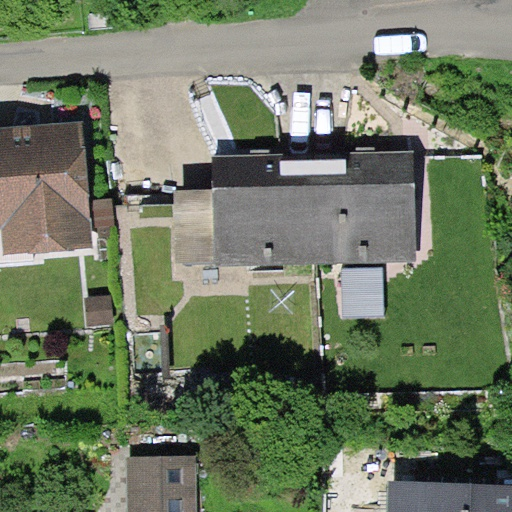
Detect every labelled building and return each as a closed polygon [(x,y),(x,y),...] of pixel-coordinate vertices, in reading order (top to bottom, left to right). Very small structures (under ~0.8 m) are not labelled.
[(83,121),(0,127),(0,229),(2,230),(4,253),(92,248),(83,121)] [(414,150),(313,153),(317,263),(417,260),(414,150)] [(216,266),(317,263),(313,153),(213,156),(215,189),(216,262),(216,266)] [(175,263),(216,262),(215,189),(174,189),(175,263)] [(113,197),(93,199),(95,227),(115,225),(113,197)] [(383,267),(344,268),(345,316),(384,315),(383,267)] [(85,296),(87,326),(114,324),(112,294),(85,296)] [(199,511),(200,454),(128,454),(128,511),(199,511)] [(511,511),(511,486),(388,480),(386,511),(511,511)]
